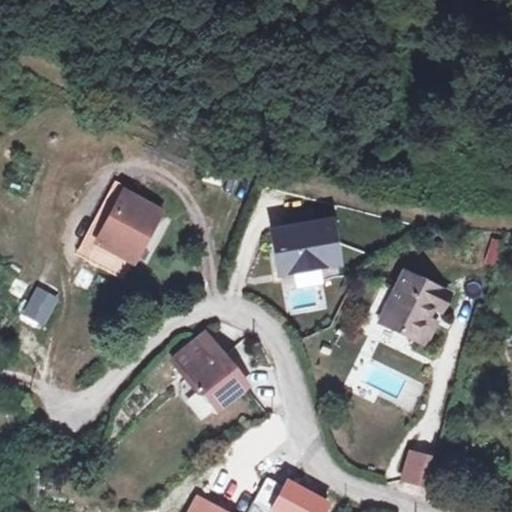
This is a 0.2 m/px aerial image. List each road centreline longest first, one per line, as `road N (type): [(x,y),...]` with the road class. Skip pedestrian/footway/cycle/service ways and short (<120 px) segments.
road 1 (residential): [(424,511),(338,475),(309,444),(279,331),(239,312),(192,308),(94,389)]
road 2 (unknown): [(279,331),(253,210),(229,173),(196,155),(152,157),(105,174),(59,230)]
road 3 (residential): [(94,389),(73,383),(49,391),(40,416),(70,439),(98,424)]
